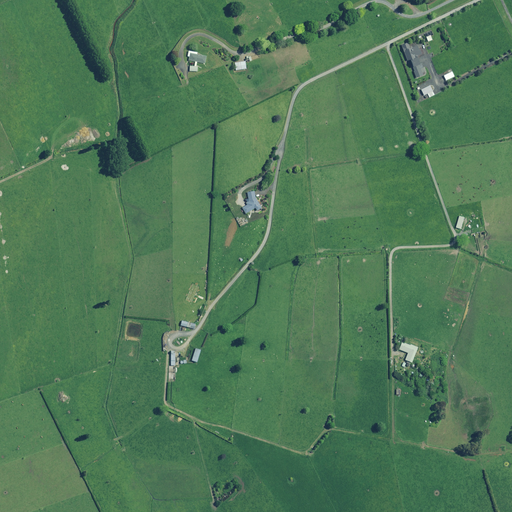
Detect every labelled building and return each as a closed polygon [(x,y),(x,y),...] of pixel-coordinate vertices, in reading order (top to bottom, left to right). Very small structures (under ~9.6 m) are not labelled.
[(411,43),(402,46),(415,79),(429,73),(418,46),(413,48),(411,43)] [(207,55),(189,53),(188,61),(206,63),(207,55)] [(246,62),(235,64),(236,71),(247,69),(246,62)] [(454,77),(452,72),(444,76),(446,81),(454,77)] [(434,95),(430,86),(421,90),(424,95),(425,99),(434,95)] [(256,199),(254,191),(247,193),(249,201),(246,203),(247,205),(242,208),(245,214),(255,208),(257,211),(261,208),(256,199)] [(464,218),(459,216),(456,228),(461,229),(464,218)] [(410,345),(402,342),(399,350),(408,353),(405,360),(412,363),(418,348),(410,345)] [(200,350),(195,349),(192,361),(197,362),(200,350)]
